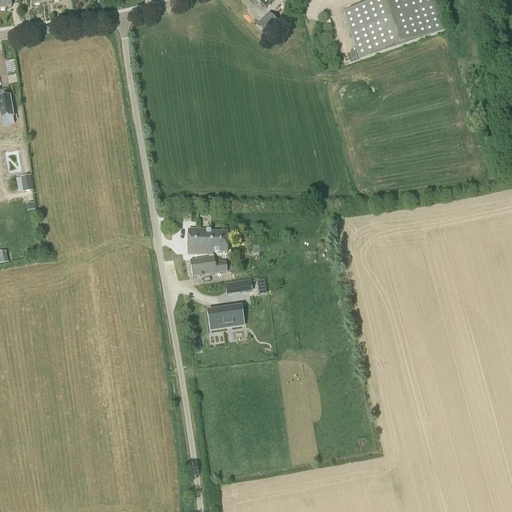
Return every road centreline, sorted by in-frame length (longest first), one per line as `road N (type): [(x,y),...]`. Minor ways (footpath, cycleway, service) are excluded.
road 1 (unclassified): [(201,511),(131,81)]
road 2 (residential): [(0,37),(120,18)]
